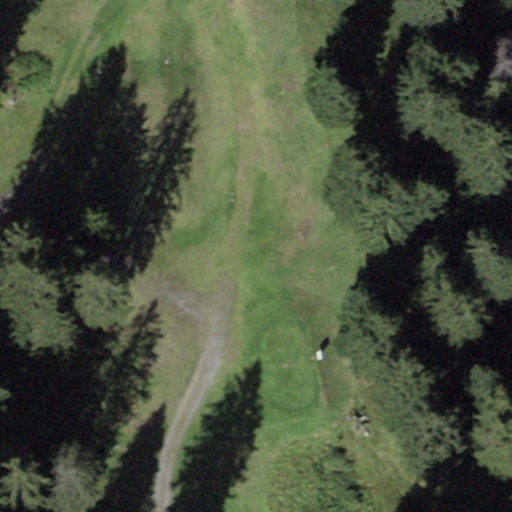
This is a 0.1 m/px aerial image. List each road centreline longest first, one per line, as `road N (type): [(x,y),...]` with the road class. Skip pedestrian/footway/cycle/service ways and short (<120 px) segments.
road 1 (track): [(159,511),(166,436),(212,342),(233,245),(235,169),(208,0)]
road 2 (track): [(217,322),(35,228),(0,224)]
